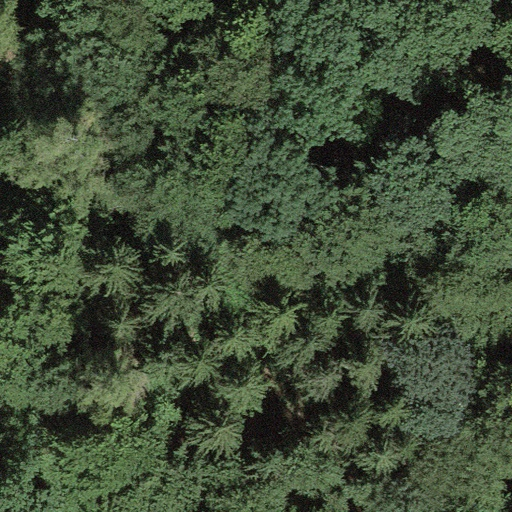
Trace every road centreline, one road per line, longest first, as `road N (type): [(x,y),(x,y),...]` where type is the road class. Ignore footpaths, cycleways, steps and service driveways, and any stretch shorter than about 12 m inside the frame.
road 1 (track): [(455,511),(402,267),(403,0)]
road 2 (track): [(0,235),(90,511)]
